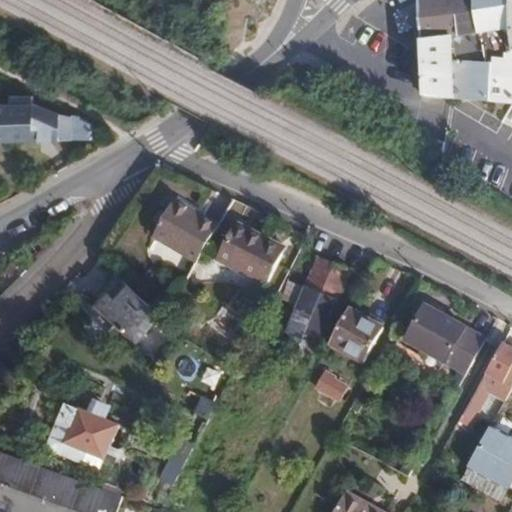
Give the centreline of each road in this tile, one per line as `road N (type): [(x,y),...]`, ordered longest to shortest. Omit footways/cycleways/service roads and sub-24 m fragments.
road 1 (residential): [(157,140),(511,308)]
road 2 (tertiary): [(0,320),(95,223),(127,161)]
road 3 (tertiary): [(271,54),(157,140)]
road 4 (residential): [(127,161),(0,223)]
